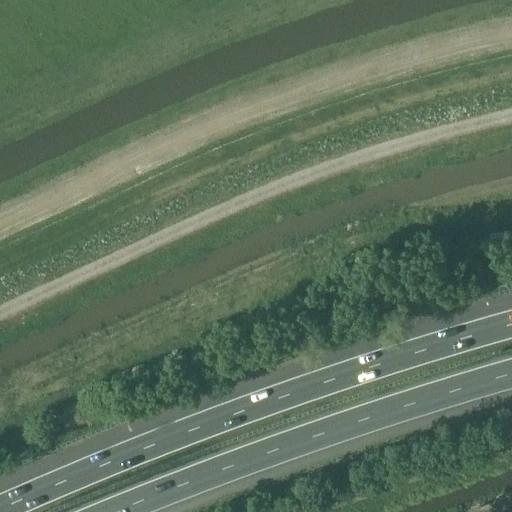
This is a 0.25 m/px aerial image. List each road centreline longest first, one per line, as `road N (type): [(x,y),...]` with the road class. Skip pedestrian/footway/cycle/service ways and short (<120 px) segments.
road 1 (motorway): [(511,329),(278,399),(0,509)]
road 2 (motorway): [(123,511),(292,447),(511,381)]
